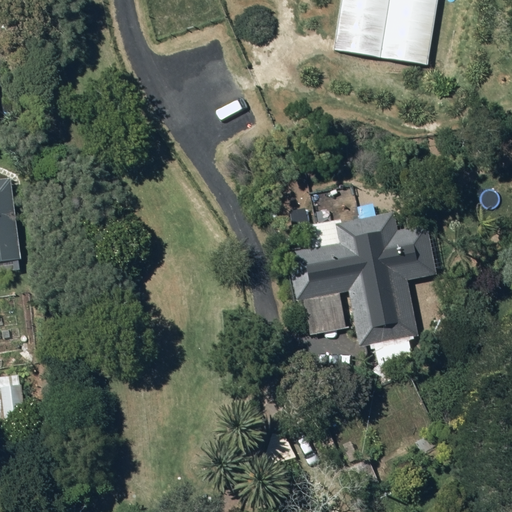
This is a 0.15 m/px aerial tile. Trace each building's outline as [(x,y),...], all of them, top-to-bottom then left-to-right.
[(427,91),(455,106),(486,47),(458,32),(427,91)] [(0,177),(0,260),(23,259),(16,177),(0,177)] [(396,211),(338,221),(342,244),(293,252),(300,299),(351,290),(360,345),(419,336),(410,279),(437,274),(429,224),(399,229),(396,211)] [(21,376),(0,377),(0,421),(24,420),(21,376)] [(351,469),(362,494),(381,486),(369,461),(351,469)]
